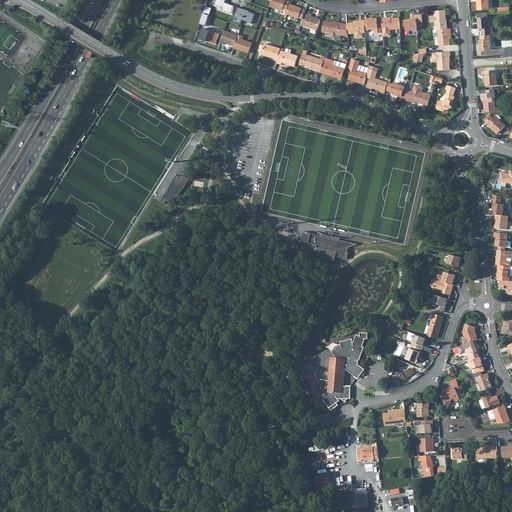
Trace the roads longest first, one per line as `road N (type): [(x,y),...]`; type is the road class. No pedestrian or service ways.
road 1 (tertiary): [(19,0),(171,85),(264,97)]
road 2 (trunk): [(0,204),(115,0)]
road 3 (residential): [(316,426),(425,383),(457,310),(487,306)]
road 4 (trunk): [(98,0),(0,174)]
road 5 (tertiary): [(264,97),(335,98),(447,137)]
road 6 (residential): [(459,153),(479,208),(487,306)]
road 7 (residential): [(264,97),(258,70),(151,34)]
road 8 (residential): [(466,125),(460,0)]
